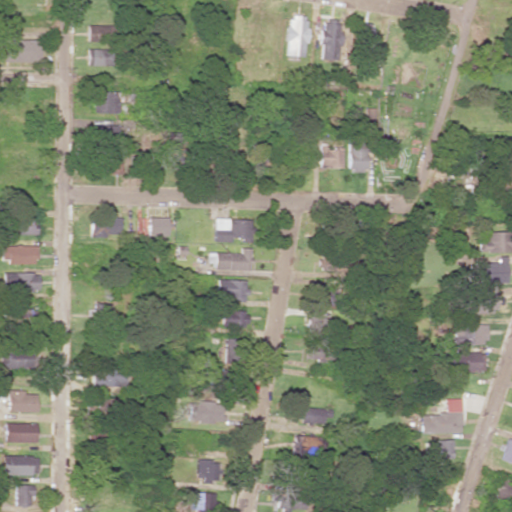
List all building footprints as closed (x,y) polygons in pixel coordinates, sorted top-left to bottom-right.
[(282,55),(301,57),(305,17),(286,15),(282,55)] [(317,59),(336,60),(338,24),(318,23),(317,59)] [(355,47),(371,48),(371,23),(355,23),(355,47)] [(108,25),(84,26),(85,42),(108,41),(108,25)] [(36,41),(2,40),(2,61),(35,62),(36,41)] [(84,49),(85,66),(109,66),(109,49),(84,49)] [(116,114),(117,92),(91,91),(90,113),(116,114)] [(115,145),(116,125),(95,125),(95,145),(115,145)] [(345,137),(345,172),(363,172),(363,137),(345,137)] [(385,152),(384,138),(375,138),(376,152),(385,152)] [(339,168),(339,148),(316,147),(316,168),(339,168)] [(118,174),(117,154),(94,155),(95,175),(118,174)] [(34,216),(7,215),(6,234),(34,235),(34,216)] [(163,236),(163,218),(144,217),(143,235),(163,236)] [(87,236),(117,236),(117,219),(87,218),(87,236)] [(229,242),(229,240),(248,241),(249,220),(211,218),(210,241),(229,242)] [(507,232),(482,232),(482,241),(476,241),(476,253),(507,252),(507,232)] [(0,263),(33,264),(33,246),(0,245),(0,263)] [(210,270),(246,271),(247,248),(237,248),(237,253),(211,252),(210,270)] [(502,283),(503,257),(494,257),(494,263),(475,262),(475,275),(470,275),(470,282),(502,283)] [(0,273),(0,291),(35,291),(35,272),(0,273)] [(243,280),(214,279),(213,299),(242,300),(243,280)] [(312,306),(331,305),(330,282),(311,283),(312,306)] [(492,286),(484,287),(484,292),(465,293),(465,314),(492,313),(492,286)] [(91,296),(91,326),(107,326),(107,297),(91,296)] [(7,326),(34,327),(34,309),(8,308),(7,326)] [(217,327),(244,327),(244,311),(218,310),(217,327)] [(304,331),(325,332),(326,311),(305,310),(304,331)] [(483,344),(482,323),(449,323),(449,345),(483,344)] [(325,340),(302,338),(300,360),(324,361),(325,340)] [(0,368),(30,369),(31,349),(0,348),(0,368)] [(480,353),(444,354),(445,373),(480,372),(480,353)] [(122,386),(122,366),(90,365),(90,385),(122,386)] [(197,382),(213,388),(218,375),(203,369),(197,382)] [(5,412),(33,412),(33,394),(22,394),(22,390),(5,390),(5,412)] [(457,398),(441,399),(441,414),(415,415),(416,433),(457,432),(457,398)] [(185,421),(221,422),(221,411),(213,411),(213,402),(186,401),(185,421)] [(295,423),(326,422),(326,408),(295,408),(295,423)] [(32,423),(1,423),(1,442),(32,442),(32,423)] [(86,429),(86,447),(121,448),(121,430),(86,429)] [(317,456),(317,436),(288,437),(289,457),(317,456)] [(511,441),(503,439),(496,460),(511,465),(511,441)] [(449,459),(449,440),(422,441),(422,459),(449,459)] [(0,475),(34,475),(34,456),(0,456),(0,475)] [(195,483),(215,483),(216,461),(196,461),(195,483)] [(509,505),(511,497),(511,482),(499,477),(490,498),(509,505)] [(26,506),(27,494),(30,495),(31,485),(13,484),(12,505),(26,506)] [(188,511),(209,511),(210,492),(188,492),(188,511)] [(300,511),(301,497),(274,496),(273,511),(300,511)]
